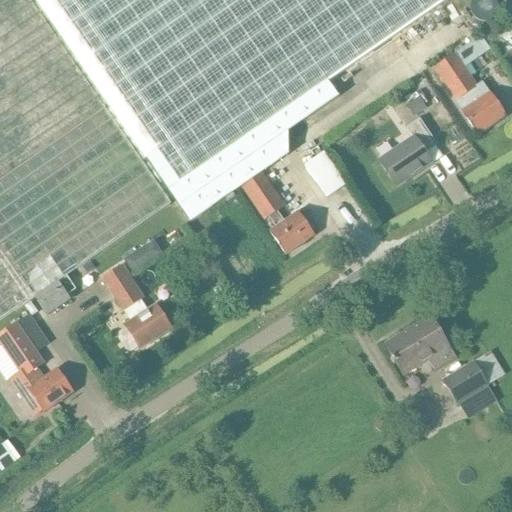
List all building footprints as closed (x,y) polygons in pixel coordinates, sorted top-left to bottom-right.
[(52,0),(157,152),(145,160),(190,223),(288,156),(288,133),(338,98),(327,83),(447,0),(52,0)] [(454,104),(476,138),(504,119),(481,84),(476,87),(455,55),(434,70),(456,103),(454,104)] [(404,100),(417,116),(428,107),(415,91),(404,100)] [(379,163),(396,188),(431,165),(424,154),(437,146),(420,120),(406,129),(413,140),(379,163)] [(324,151),(303,166),(328,199),(348,184),(324,151)] [(271,233),(287,255),(312,237),(296,215),(284,223),(278,213),(285,208),(263,175),(242,189),(264,222),(269,219),(276,229),(271,233)] [(153,244),(125,262),(132,273),(160,255),(153,244)] [(126,352),(132,353),(140,348),(141,350),(169,332),(154,308),(148,312),(142,302),(145,300),(123,266),(101,280),(123,314),(124,313),(130,323),(126,326),(127,329),(119,334),(118,339),(126,352)] [(37,294),(47,313),(68,303),(58,283),(37,294)] [(386,347),(403,376),(429,360),(436,372),(455,360),(431,320),(386,347)] [(16,324),(0,335),(0,345),(0,346),(20,374),(9,381),(34,418),(43,412),(44,414),(72,394),(56,371),(45,379),(38,370),(44,366),(21,332),(16,324)] [(465,402),(475,417),(499,402),(490,387),(488,388),(473,363),(442,382),(457,407),(465,402)]
